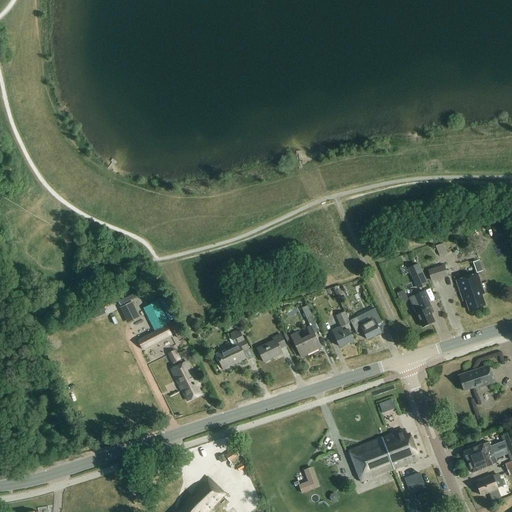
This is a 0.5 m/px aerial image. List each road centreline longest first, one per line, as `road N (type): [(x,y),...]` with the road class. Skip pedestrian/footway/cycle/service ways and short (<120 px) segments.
road 1 (tertiary): [(0,487),(405,360)]
road 2 (unclassified): [(462,511),(405,360)]
